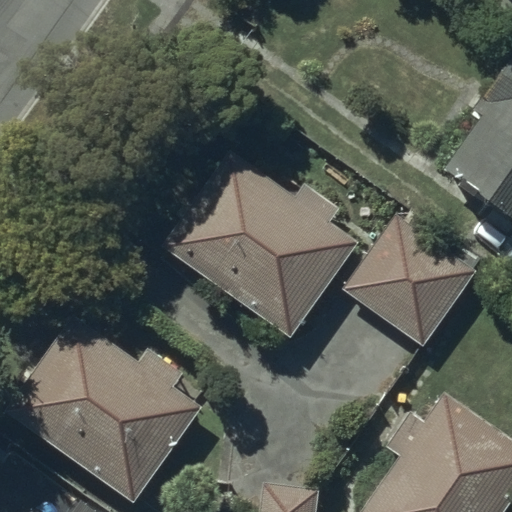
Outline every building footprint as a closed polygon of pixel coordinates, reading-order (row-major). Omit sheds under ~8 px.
[(511,38),(481,79),(486,82),(472,100),(479,105),(440,155),(469,177),(472,172),(511,202),(511,38)] [(225,139),(156,235),(287,329),(357,231),(327,210),(339,194),(291,160),(279,177),(225,139)] [(392,202),(336,279),(419,338),(475,261),(392,202)] [(70,301),(0,397),(130,493),(201,395),(173,375),(182,363),(143,334),(133,347),(70,301)] [(491,511),(511,483),(511,430),(441,380),(420,410),(411,403),(387,437),(399,446),(352,510),(354,511),(491,511)] [(311,511),(315,478),(259,472),(254,511),(311,511)]
